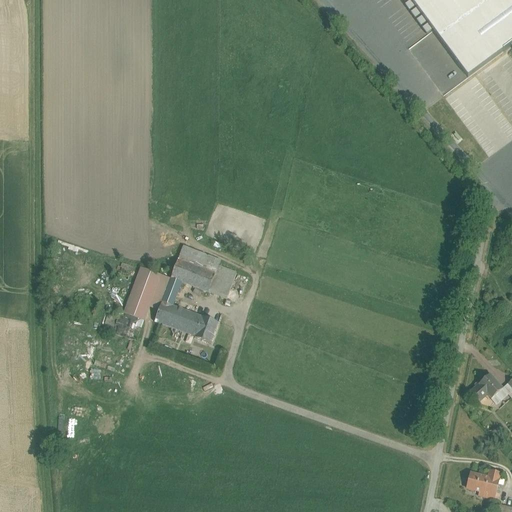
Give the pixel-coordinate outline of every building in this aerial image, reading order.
[(511,46),(511,0),(408,0),(468,80),(511,46)] [(216,275),(219,266),(221,261),(183,246),(178,261),(216,275)] [(209,294),(216,275),(178,261),(171,279),(181,283),(209,294)] [(219,266),(216,275),(227,279),(234,282),(237,273),(219,266)] [(159,311),(171,279),(141,268),(124,313),(145,321),(150,308),(159,311)] [(220,298),(227,279),(216,275),(209,294),(220,298)] [(195,315),(173,307),(181,283),(171,279),(159,311),(155,323),(188,335),(195,315)] [(227,279),(220,298),(227,300),(234,282),(227,279)] [(120,312),(118,319),(113,335),(136,344),(145,321),(124,313),(120,312)] [(218,324),(195,315),(188,335),(195,337),(195,338),(211,344),(218,324)] [(118,319),(108,316),(103,332),(113,335),(118,319)] [(503,389),(490,375),(478,386),(491,400),(503,390),(503,389)] [(511,389),(508,385),(503,389),(503,390),(511,399),(511,389)] [(500,431),(495,433),(498,441),(504,439),(500,431)] [(489,472),(488,478),(471,474),(467,490),(484,494),(483,498),(495,501),(501,474),(489,472)]
